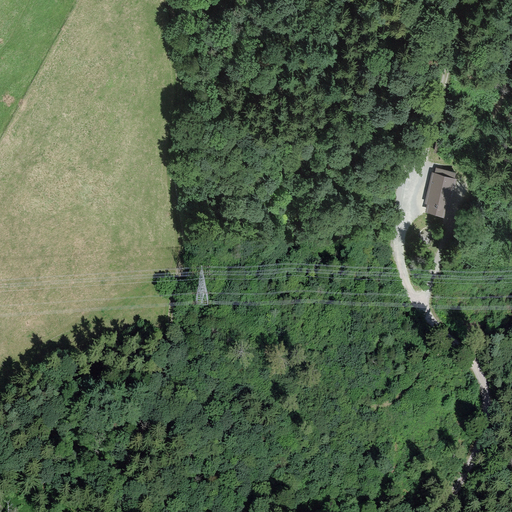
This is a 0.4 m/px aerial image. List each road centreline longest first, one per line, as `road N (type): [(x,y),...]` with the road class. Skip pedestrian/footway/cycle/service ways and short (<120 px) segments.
road 1 (track): [(168,0),(178,107),(168,168),(177,271),(167,379),(134,433),(125,511)]
road 2 (track): [(424,160),(405,212),(401,260),(415,303),(472,360),(489,399),(478,454),(444,511)]
road 3 (track): [(454,0),(424,160)]
